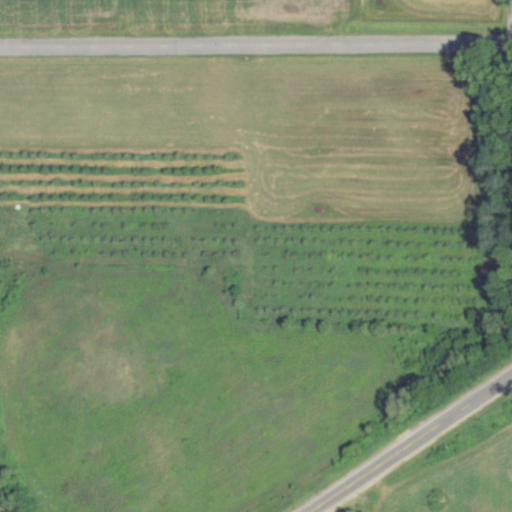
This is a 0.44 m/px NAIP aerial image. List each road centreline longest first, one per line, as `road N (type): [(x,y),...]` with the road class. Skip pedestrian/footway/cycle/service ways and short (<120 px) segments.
road 1 (residential): [(0,51),(511,49)]
road 2 (tertiary): [(320,511),(511,382)]
